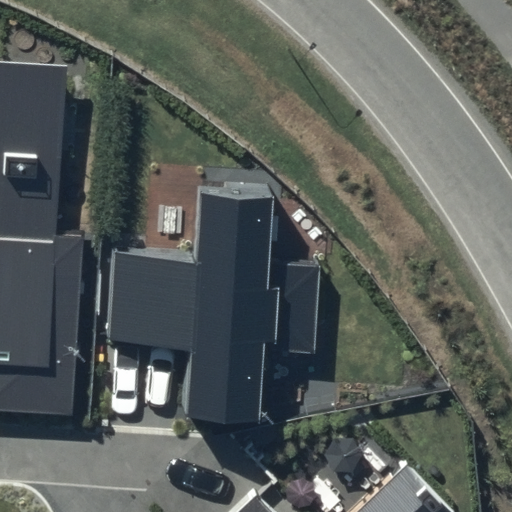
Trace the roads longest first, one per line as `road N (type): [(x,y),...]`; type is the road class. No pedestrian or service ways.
road 1 (residential): [(335,0),(466,152),(511,232)]
road 2 (residential): [(0,442),(174,450)]
